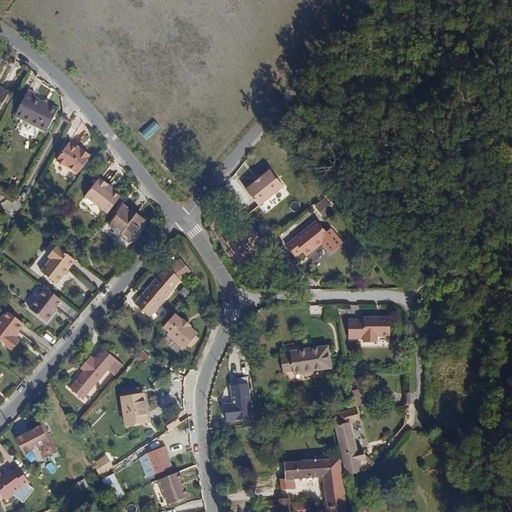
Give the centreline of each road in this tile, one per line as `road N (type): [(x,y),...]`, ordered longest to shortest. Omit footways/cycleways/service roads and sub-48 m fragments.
road 1 (unclassified): [(364,0),(184,221)]
road 2 (residential): [(179,217),(0,423)]
road 3 (residential): [(238,295),(399,296),(416,303),(419,394)]
road 4 (residential): [(0,29),(65,83),(179,217)]
road 5 (residential): [(238,295),(199,401),(213,511)]
